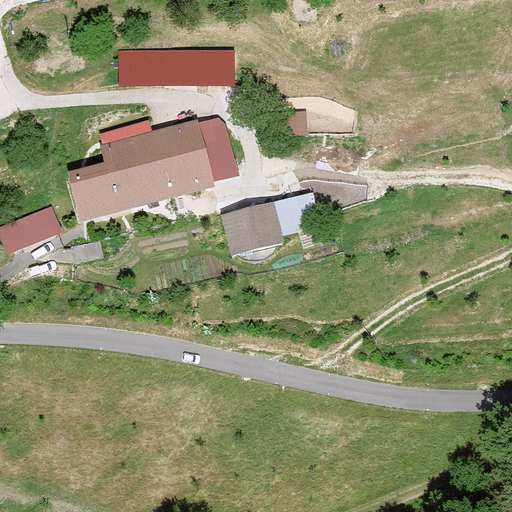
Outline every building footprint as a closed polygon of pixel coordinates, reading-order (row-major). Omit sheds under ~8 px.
[(119,53),(120,88),(234,87),(233,52),(119,53)] [(95,124),(107,167),(69,177),(81,223),(214,188),(213,183),(237,177),(223,121),(198,127),(197,122),(150,135),(144,111),(95,124)] [(277,139),(307,138),(306,114),(276,115),(277,139)] [(313,196),(273,206),(281,238),(294,235),(293,231),(320,224),(313,196)] [(224,217),(233,256),(282,245),(281,238),(273,206),(224,217)] [(0,234),(8,255),(61,234),(50,208),(0,227),(0,234)] [(99,242),(71,249),(75,264),(102,258),(99,242)]
